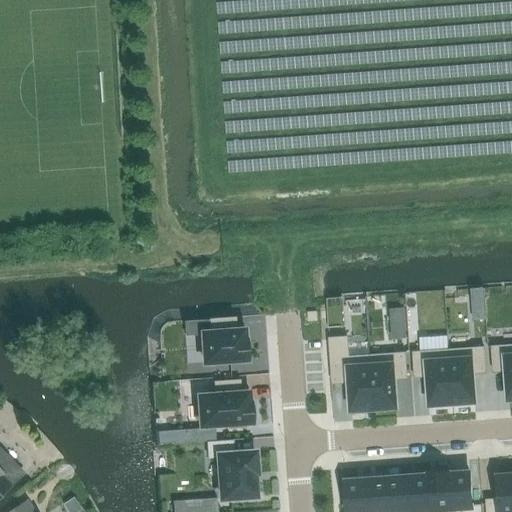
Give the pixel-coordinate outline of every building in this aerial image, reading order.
[(210,332),(202,333),(204,363),(248,359),(247,340),(244,340),(243,330),(235,330),(235,317),(209,319),(210,332)] [(347,337),(329,338),(332,383),(349,382),(351,414),(366,413),(366,409),(372,408),(372,409),(374,409),(370,355),(349,357),(347,337)] [(511,345),(492,347),(494,372),(506,371),(508,399),(511,398),(511,345)] [(484,347),(448,350),(452,403),(454,403),(454,402),(475,401),(473,373),(486,372),(484,347)] [(448,350),(413,352),(415,377),(428,376),(430,404),(451,403),(452,403),(448,350)] [(405,353),(370,355),(374,409),(375,408),(396,407),(394,379),(407,378),(405,353)] [(215,395),(206,395),(209,425),(252,422),(251,402),(249,403),(248,392),(240,393),(239,380),(214,382),(215,395)] [(232,441),(205,443),(206,457),(220,456),(223,498),(257,496),(254,454),(233,455),(232,441)] [(0,497),(13,484),(5,475),(0,470),(0,497)] [(449,473),(448,473),(451,509),(472,507),(470,472),(449,473)] [(448,473),(428,474),(430,510),(451,509),(448,473)] [(428,474),(408,476),(410,511),(430,510),(428,474)] [(499,499),(486,500),(487,511),(511,511),(511,474),(497,476),(499,499)] [(408,476),(387,478),(389,511),(408,511),(410,511),(408,476)] [(389,511),(387,478),(367,479),(369,511),(389,511)] [(369,511),(367,479),(345,481),(347,511),(369,511)] [(34,511),(27,501),(9,511),(34,511)]
